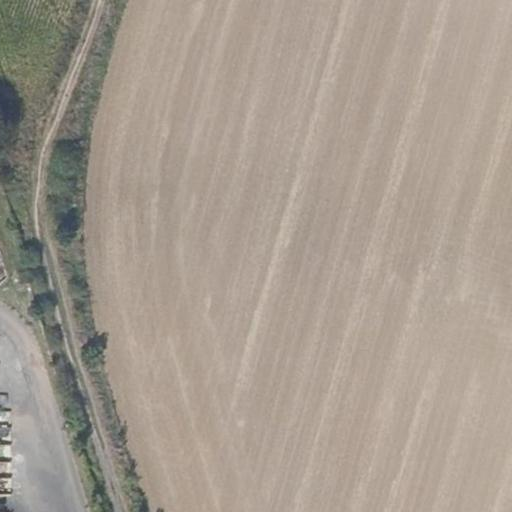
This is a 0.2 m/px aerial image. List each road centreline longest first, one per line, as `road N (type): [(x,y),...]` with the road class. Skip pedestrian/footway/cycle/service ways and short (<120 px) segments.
road 1 (track): [(129,0),(68,178),(61,241),(73,319),(131,511)]
road 2 (unknown): [(0,310),(23,335),(49,511)]
